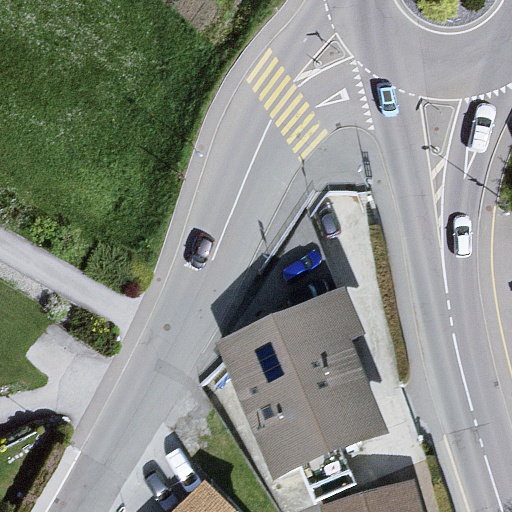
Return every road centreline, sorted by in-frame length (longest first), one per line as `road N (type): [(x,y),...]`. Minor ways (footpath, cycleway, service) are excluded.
road 1 (residential): [(285,94),(179,328),(78,511)]
road 2 (tertiary): [(445,284),(463,149),(511,54)]
road 3 (tertiary): [(501,511),(445,284)]
road 4 (tertiary): [(389,65),(445,284)]
road 5 (tertiary): [(396,53),(458,69),(511,47)]
